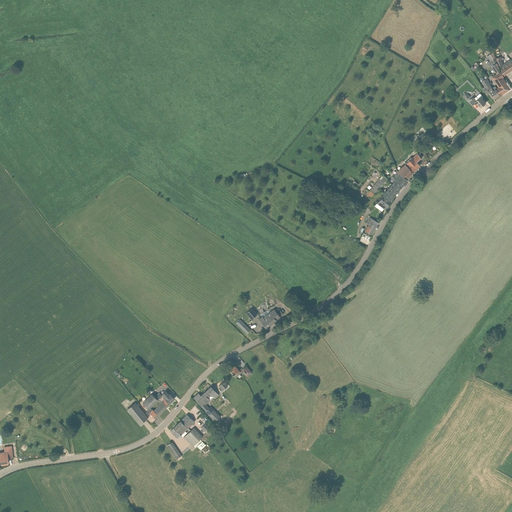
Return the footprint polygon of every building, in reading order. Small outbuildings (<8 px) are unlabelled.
[(501,79),(503,77),(502,77),(503,76),(501,70),(497,58),(496,58),(493,52),(487,56),(490,61),(488,62),(491,67),(491,66),(497,74),(496,74),(498,78),(500,77),(501,79)] [(501,57),(497,58),(501,70),(503,76),(511,69),(511,63),(511,61),(511,60),(509,57),(502,62),(501,60),(501,57)] [(503,77),(501,79),(500,77),(498,78),(496,74),(493,77),(499,87),(499,86),(506,82),(503,77)] [(485,92),(488,90),(490,92),(494,99),(501,95),(497,89),(495,87),(492,89),(491,86),(489,82),(487,78),(481,82),(485,88),(483,89),(485,92)] [(499,86),(499,87),(503,93),(510,89),(506,82),(499,86)] [(486,103),(483,99),(481,97),(478,99),(476,96),(474,99),(473,97),(469,101),(473,105),(476,103),(477,105),(478,104),(481,107),(486,103)] [(416,162),(421,158),(418,155),(417,153),(406,163),(414,171),(420,166),(416,162)] [(406,179),(409,176),(414,171),(406,163),(400,169),(397,171),(397,172),(406,179)] [(407,180),(406,179),(397,172),(395,175),(394,174),(392,177),(391,178),(394,181),(401,187),(407,180)] [(380,188),(387,179),(382,175),(375,184),(380,188)] [(394,181),(391,185),(399,190),(401,187),(394,181)] [(371,199),(380,188),(375,184),(366,195),(371,199)] [(388,188),(396,194),(399,190),(391,185),(388,188)] [(385,192),(392,198),(396,194),(388,188),(385,192)] [(393,198),(392,198),(385,192),(376,203),(384,209),(390,201),(393,198)] [(371,235),(378,223),(370,218),(367,223),(369,224),(365,231),(371,235)] [(251,320),(257,314),(251,308),(245,314),(251,320)] [(274,321),(280,317),(283,314),(279,309),(276,311),(274,309),(268,314),(274,321)] [(266,328),(274,321),(268,314),(263,318),(262,317),(259,319),(263,324),(266,328)] [(250,330),(243,323),(242,325),(239,321),(236,324),(247,334),(250,330)] [(250,374),(252,372),(246,366),(242,369),(239,372),(235,366),(229,370),(236,378),(243,371),(246,374),(248,372),(250,374)] [(223,390),(229,385),(224,381),(219,386),(223,390)] [(218,395),(214,391),(211,387),(201,396),(198,393),(194,398),(201,405),(200,406),(206,411),(215,421),(220,417),(210,407),(209,408),(206,405),(210,400),(208,398),(211,395),(214,398),(218,395)] [(171,395),(168,392),(166,391),(162,395),(159,392),(156,396),(159,398),(161,401),(164,398),(169,404),(174,399),(171,395)] [(158,400),(152,393),(142,403),(148,410),(158,400)] [(155,418),(169,404),(164,398),(161,401),(156,406),(157,407),(154,410),(153,409),(152,410),(150,413),(155,418)] [(148,418),(135,402),(127,409),(136,421),(140,425),(148,418)] [(194,422),(190,418),(187,415),(180,421),(188,428),(194,422)] [(177,438),(188,428),(180,421),(170,431),(177,438)] [(201,428),(205,432),(207,434),(205,432),(209,427),(211,429),(209,427),(206,423),(201,428)] [(200,440),(203,437),(194,427),(190,431),(200,440)] [(193,446),(200,440),(190,431),(184,437),(193,446)] [(8,459),(13,458),(11,446),(4,447),(4,452),(0,452),(0,463),(8,462),(8,459)]
